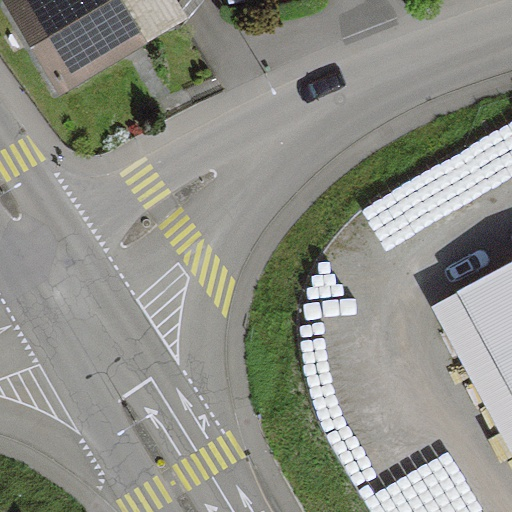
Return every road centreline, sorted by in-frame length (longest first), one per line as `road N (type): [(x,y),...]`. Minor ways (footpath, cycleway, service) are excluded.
road 1 (residential): [(57,288),(242,157),(343,104),(511,40)]
road 2 (residential): [(193,511),(57,288)]
